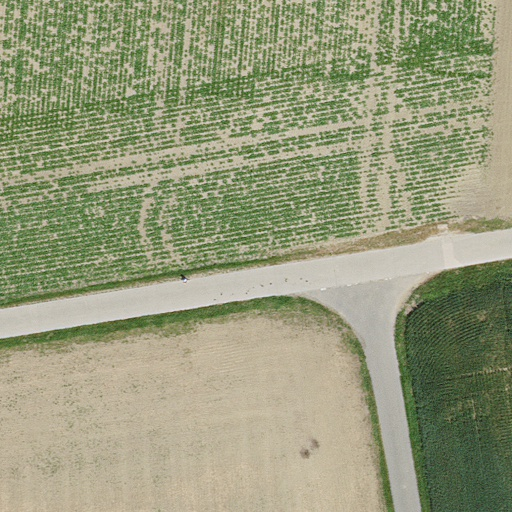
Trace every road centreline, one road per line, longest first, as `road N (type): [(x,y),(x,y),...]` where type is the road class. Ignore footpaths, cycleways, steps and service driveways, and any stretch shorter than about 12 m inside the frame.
road 1 (track): [(0,325),(371,264)]
road 2 (track): [(410,511),(371,264)]
road 3 (track): [(371,264),(511,242)]
